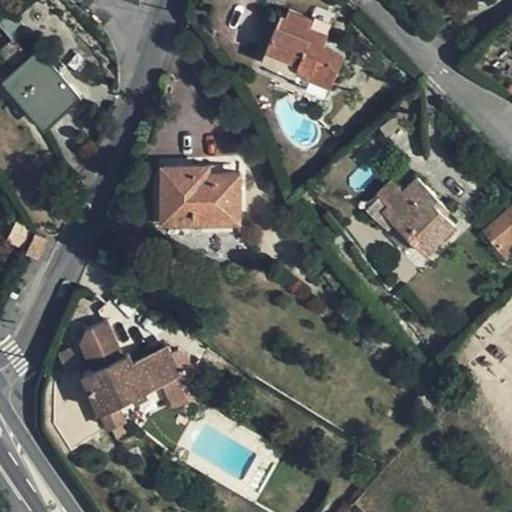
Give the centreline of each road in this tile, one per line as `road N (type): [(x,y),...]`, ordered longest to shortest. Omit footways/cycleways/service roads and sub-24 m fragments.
road 1 (residential): [(0,374),(35,333),(158,31)]
road 2 (residential): [(511,128),(436,72),(365,0)]
road 3 (primary): [(72,511),(0,400)]
